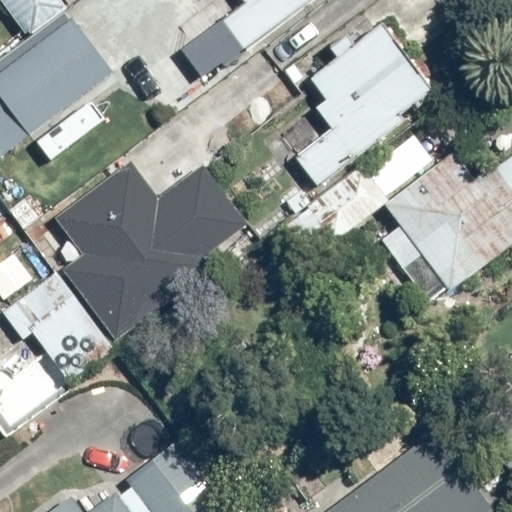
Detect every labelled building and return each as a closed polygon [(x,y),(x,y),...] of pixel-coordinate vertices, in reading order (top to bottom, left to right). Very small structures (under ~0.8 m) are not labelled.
[(62,0),(2,0),(27,31),(64,1),(62,0)] [(310,0),(244,0),(245,1),(181,50),(205,81),(310,0)] [(69,14),(0,67),(0,95),(31,136),(113,71),(69,14)] [(437,97),(384,24),(303,83),(331,121),(288,152),(313,187),(437,97)] [(0,159),(31,136),(0,95),(0,159)] [(433,160),(408,128),(275,229),(299,261),(433,160)] [(129,159),(57,217),(85,252),(65,269),(115,331),(248,225),(201,167),(161,199),(144,178),(156,169),(141,150),(129,159)] [(511,242),(511,152),(478,180),(454,150),(384,206),(400,226),(379,243),(430,308),(451,291),(511,242)] [(33,280),(15,251),(0,261),(0,298),(2,301),(33,280)] [(31,334),(33,337),(44,351),(22,368),(11,354),(0,361),(0,427),(4,433),(47,401),(59,418),(79,403),(67,386),(70,384),(116,349),(57,271),(10,307),(2,313),(23,340),(31,334)] [(511,409),(478,436),(511,479),(511,409)] [(484,511),(489,508),(429,430),(323,511),(484,511)] [(233,511),(179,439),(126,479),(133,487),(99,511),(84,511),(69,491),(40,511),(233,511)]
